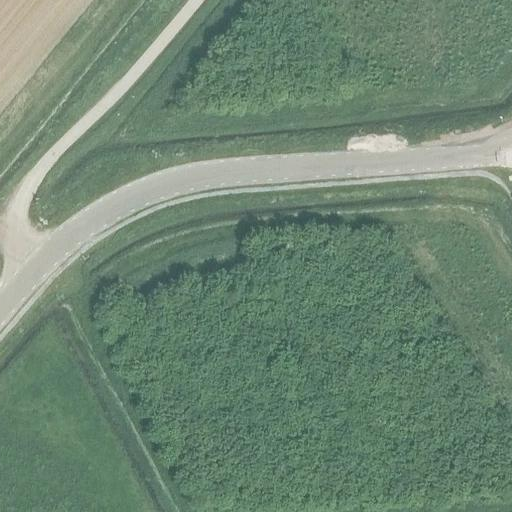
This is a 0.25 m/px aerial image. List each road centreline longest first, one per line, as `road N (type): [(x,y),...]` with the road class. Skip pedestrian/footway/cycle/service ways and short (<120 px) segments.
road 1 (unclassified): [(30,272),(116,204),(171,181),(265,166),(511,154)]
road 2 (unclassified): [(30,272),(16,224),(29,180),(194,0)]
